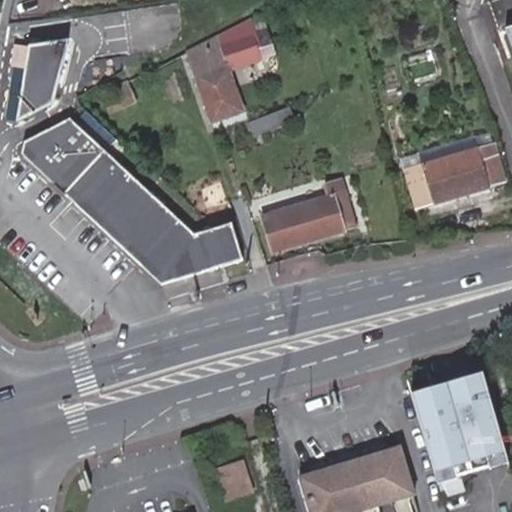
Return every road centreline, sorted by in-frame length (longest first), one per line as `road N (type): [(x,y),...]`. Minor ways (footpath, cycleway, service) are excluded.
road 1 (primary): [(511,265),(9,402)]
road 2 (primary): [(24,446),(511,304)]
road 3 (residential): [(472,0),(511,129)]
